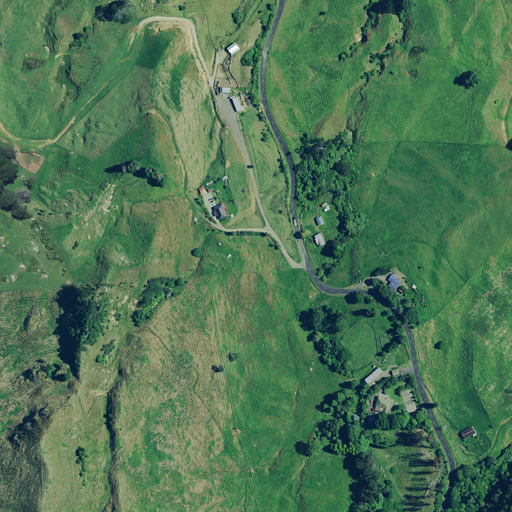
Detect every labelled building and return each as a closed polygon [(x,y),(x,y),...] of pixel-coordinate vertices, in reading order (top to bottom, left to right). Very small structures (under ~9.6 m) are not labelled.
[(240,49),(236,42),(227,48),(232,55),(240,49)] [(225,209),(223,203),(214,207),(216,211),(213,212),(215,217),(218,215),(220,220),(228,217),(224,209),(225,209)] [(326,244),(322,233),(314,236),(318,245),(320,244),(321,246),(326,244)] [(396,277),(393,274),(388,280),(391,283),(388,286),(395,291),(402,281),(396,277)] [(383,371),(379,368),(365,380),(368,384),(383,371)] [(394,401),(379,396),(375,410),(385,413),(390,415),(394,401)] [(477,435),(473,427),(462,432),(465,439),(473,435),(474,437),(477,435)]
